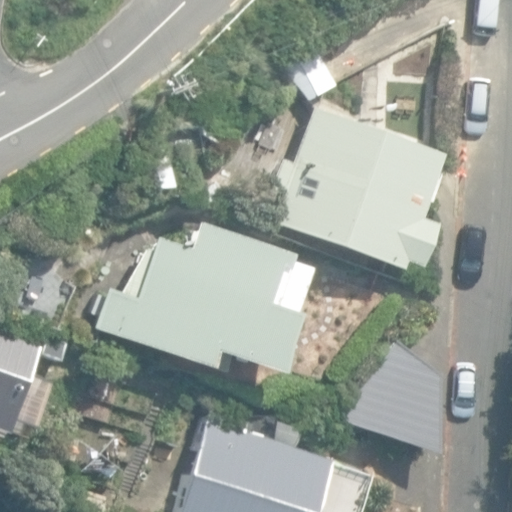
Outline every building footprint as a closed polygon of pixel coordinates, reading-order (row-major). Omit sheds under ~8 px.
[(262,220),(387,267),(390,258),(407,264),(422,223),(408,217),(416,197),(423,200),(436,167),(428,164),(433,152),(307,105),(285,163),(275,159),(262,191),(272,195),(262,220)] [(204,350),(263,373),(287,312),(282,309),(298,268),(279,261),(281,254),(192,219),(181,245),(151,233),(146,246),(141,246),(115,292),(100,288),(84,328),(195,368),(204,350)] [(324,416),(429,454),(434,375),(383,330),(324,416)] [(0,406),(22,350),(0,340),(0,406)] [(166,511),(298,511),(316,459),(232,431),(236,420),(236,419),(201,407),(166,511)] [(59,505),(78,511),(107,511),(117,485),(71,470),(59,505)]
